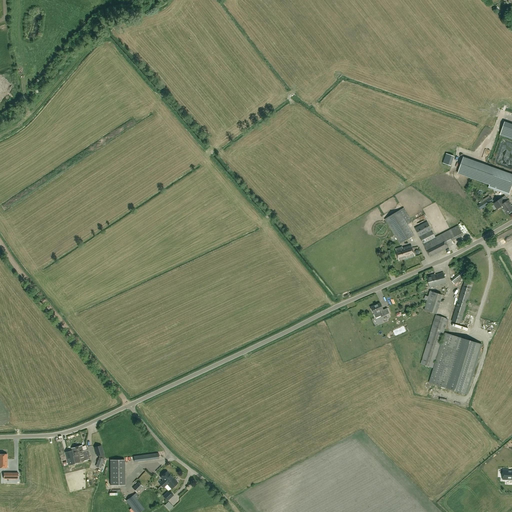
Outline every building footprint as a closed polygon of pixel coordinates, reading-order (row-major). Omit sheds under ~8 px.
[(511,137),(511,127),(503,126),(501,136),(511,137)] [(511,185),(511,173),(463,157),(458,174),(496,187),(495,190),(509,195),(511,185)] [(480,201),(476,203),(478,206),(480,210),(494,201),(491,197),(490,198),(482,203),(480,201)] [(498,209),(501,207),(501,206),(506,202),(503,198),(501,199),(499,200),(494,203),(498,209)] [(501,207),(507,215),(511,211),(511,206),(508,201),(506,202),(501,206),(501,207)] [(403,242),(414,235),(408,224),(412,222),(404,208),(384,219),(391,230),(400,244),(403,242)] [(451,240),(462,234),(458,226),(435,237),(427,222),(415,228),(419,237),(423,244),(429,256),(453,244),(451,240)] [(404,259),(415,256),(411,245),(405,247),(407,254),(402,255),(404,259)] [(407,254),(405,247),(403,248),(402,247),(395,249),(399,261),(404,259),(402,255),(407,254)] [(430,288),(446,283),(444,272),(434,275),(434,274),(426,276),(430,288)] [(460,323),(471,294),(465,292),(460,304),(462,305),(458,315),(456,314),(454,321),(460,323)] [(436,314),(440,304),(427,300),(424,310),(436,314)] [(381,317),(385,315),(383,310),(380,303),(371,307),(374,314),(376,318),(381,316),(381,317)] [(430,383),(452,390),(467,394),(482,345),(467,340),(445,333),(430,383)] [(423,348),(427,348),(427,349),(436,348),(434,339),(421,341),(423,348)] [(72,449),(75,463),(90,460),(88,450),(83,451),(82,446),(72,449)] [(97,456),(104,454),(102,446),(94,448),(97,456)] [(133,456),(134,462),(159,459),(158,453),(133,456)] [(101,468),(104,459),(99,457),(96,466),(101,468)] [(110,485),(125,485),(125,460),(110,460),(110,485)] [(76,491),(76,499),(80,498),(80,502),(85,502),(84,491),(79,492),(76,469),(71,470),(73,489),(76,488),(76,491)] [(502,480),(511,480),(511,470),(511,471),(509,471),(509,470),(503,470),(502,480)] [(163,480),(160,483),(163,487),(167,484),(171,489),(178,483),(167,471),(161,477),(163,480)] [(143,487),(138,482),(132,488),(137,493),(143,487)] [(163,496),(167,501),(174,495),(169,490),(163,496)] [(134,511),(140,511),(144,509),(136,499),(139,497),(136,493),(126,500),(134,511)]
